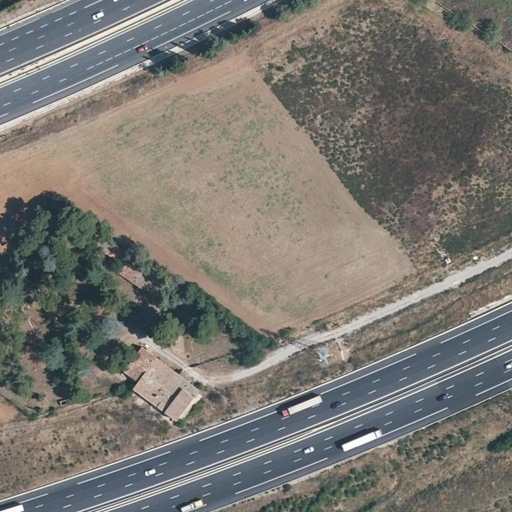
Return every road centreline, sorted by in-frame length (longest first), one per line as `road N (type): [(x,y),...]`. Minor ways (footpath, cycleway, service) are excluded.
road 1 (motorway): [(511,325),(223,446),(35,511)]
road 2 (motorway): [(144,511),(511,364)]
road 3 (unclassified): [(227,382),(511,252)]
road 4 (motorway): [(0,102),(222,0)]
road 5 (motorway): [(132,0),(0,59)]
